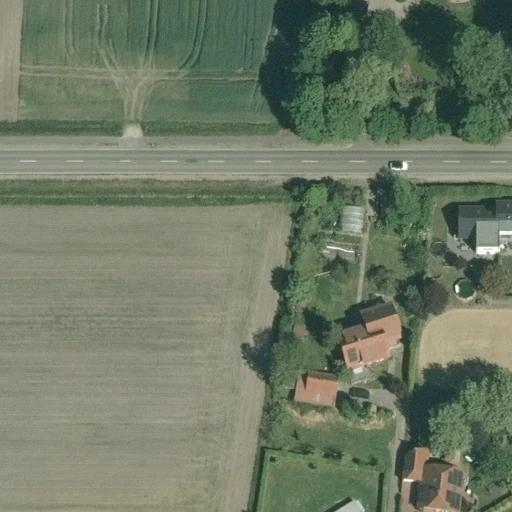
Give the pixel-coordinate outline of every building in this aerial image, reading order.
[(363,234),(365,209),(343,207),(340,232),(363,234)] [(447,231),(447,262),(511,261),(511,208),(457,209),(457,230),(447,231)] [(330,344),(344,384),(391,368),(386,353),(403,347),(391,311),(354,324),(358,335),(330,344)] [(294,375),(289,409),(330,415),(335,381),(294,375)] [(422,485),(419,511),(454,511),(458,472),(433,469),(435,452),(409,450),(406,484),(422,485)]
